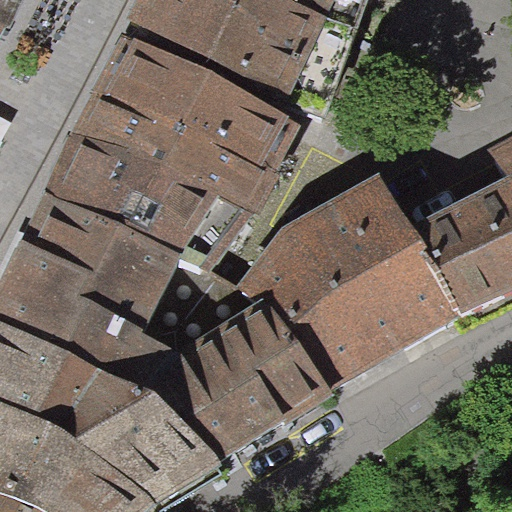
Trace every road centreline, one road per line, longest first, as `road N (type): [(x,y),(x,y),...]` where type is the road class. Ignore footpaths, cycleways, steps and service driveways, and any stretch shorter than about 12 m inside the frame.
road 1 (residential): [(249,511),(511,333)]
road 2 (residential): [(86,0),(0,167)]
